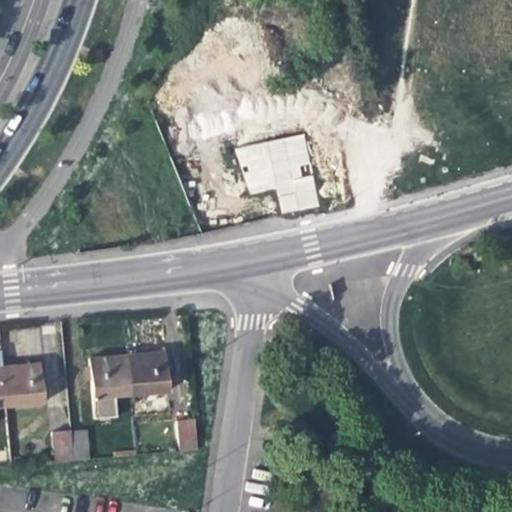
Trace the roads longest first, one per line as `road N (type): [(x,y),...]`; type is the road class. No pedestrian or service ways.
road 1 (unknown): [(378,130),(307,74),(239,70),(220,85),(211,109),(227,198)]
road 2 (unclassified): [(260,262),(282,295),(348,341),(415,415),(453,434)]
road 3 (primary): [(0,296),(260,262)]
road 4 (residential): [(260,262),(222,511)]
road 5 (unclassified): [(453,434),(401,369),(390,314),(407,272),(446,218)]
road 6 (track): [(353,240),(406,0)]
road 7 (primary): [(260,262),(446,218)]
road 8 (residential): [(78,0),(32,110),(0,160)]
